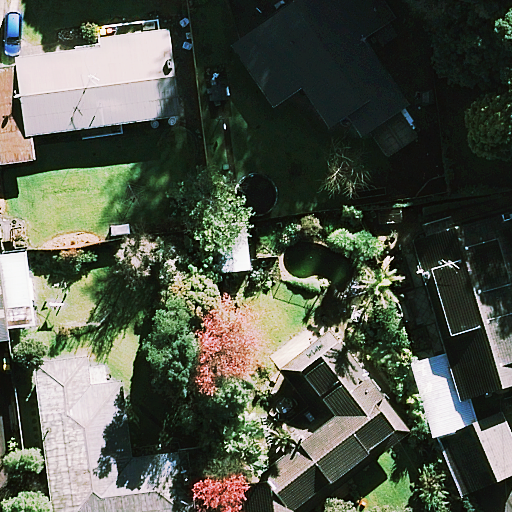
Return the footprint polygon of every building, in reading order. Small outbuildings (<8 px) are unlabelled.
[(344,115),(359,137),(364,133),(379,157),(421,129),(360,39),(391,18),(378,0),(297,0),(230,45),(272,107),(300,88),(327,127),(344,115)] [(181,115),(169,24),(100,33),(102,47),(0,60),(0,160),(0,164),(36,159),(33,135),(181,115)] [(511,241),(507,243),(496,210),(416,236),(453,350),(410,364),(425,413),(433,411),(459,491),(511,473),(511,439),(503,411),(476,420),(468,396),(511,381),(511,241)] [(247,270),(244,224),(214,226),(217,272),(247,270)] [(0,256),(0,339),(12,338),(11,327),(35,324),(27,253),(0,256)] [(397,426),(327,331),(274,370),(318,430),(238,489),(241,511),(294,511),(289,506),(397,426)] [(90,385),(87,356),(36,362),(52,511),(194,511),(188,450),(131,456),(123,381),(90,385)]
